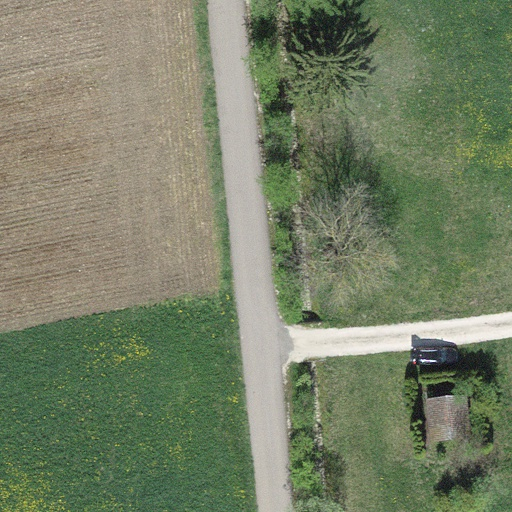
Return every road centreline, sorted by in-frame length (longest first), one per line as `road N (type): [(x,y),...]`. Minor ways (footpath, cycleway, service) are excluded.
road 1 (residential): [(268,511),(221,0)]
road 2 (track): [(251,349),(511,321)]
